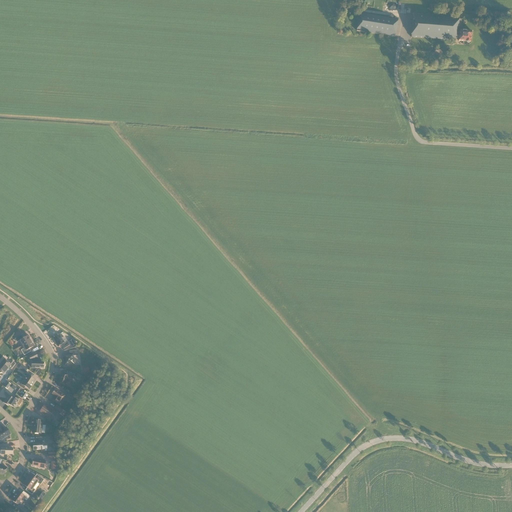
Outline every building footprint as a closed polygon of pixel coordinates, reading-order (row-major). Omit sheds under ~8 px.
[(398,19),(367,14),(368,13),(363,12),(363,14),(360,13),(357,31),(395,37),(398,19)] [(411,37),(431,39),(456,40),(456,37),(459,38),(459,41),(466,41),(467,43),(469,43),(470,42),(471,42),(471,35),(472,35),(472,32),(471,32),(471,31),(459,30),(459,31),(458,31),(459,18),(424,15),(413,14),(411,37)] [(62,338),(59,334),(53,338),(57,344),(56,344),(58,347),(61,345),(64,349),(70,345),(67,341),(64,336),(62,338)] [(19,341),(22,346),(31,341),(30,338),(29,335),(23,338),(22,335),(15,339),(17,342),(19,341)] [(33,343),(31,341),(22,346),(24,349),(21,350),(24,355),(31,351),(30,349),(35,346),(33,343)] [(64,366),(69,365),(69,364),(74,364),(73,356),(78,355),(77,350),(69,351),(70,355),(64,356),(64,358),(64,366)] [(44,368),(44,362),(40,362),(40,361),(39,361),(37,357),(38,357),(36,353),(29,357),(31,361),(32,360),(32,361),(32,368),(40,368),(44,368)] [(6,370),(9,367),(11,369),(16,364),(13,361),(11,364),(4,359),(0,364),(0,365),(0,366),(0,365),(0,372),(0,373),(1,373),(2,373),(3,374),(6,370)] [(27,369),(21,365),(18,369),(24,373),(27,369)] [(59,383),(65,385),(68,378),(73,380),(75,374),(67,372),(66,375),(62,374),(59,383)] [(26,377),(25,379),(33,385),(36,380),(25,373),(24,375),(26,377)] [(33,385),(25,379),(22,384),(18,382),(17,384),(24,389),(26,387),(30,389),(33,385)] [(53,396),(56,397),(54,401),(59,405),(61,401),(65,396),(57,390),(57,391),(55,390),(52,394),(54,395),(53,396)] [(28,395),(23,391),(20,396),(25,400),(28,395)] [(75,397),(69,393),(66,398),(72,402),(75,397)] [(8,406),(9,405),(13,398),(14,397),(13,398),(8,395),(3,403),(8,406)] [(17,399),(14,397),(13,398),(9,405),(14,408),(17,404),(19,406),(23,401),(18,397),(17,399)] [(45,405),(40,411),(46,415),(46,416),(49,418),(54,410),(51,408),(50,408),(45,405)] [(67,413),(57,406),(55,408),(60,413),(60,414),(64,417),(67,413)] [(32,424),(32,425),(34,425),(33,425),(33,426),(33,427),(33,433),(41,433),(41,431),(42,427),(42,425),(42,424),(42,421),(37,420),(34,420),(34,421),(33,420),(32,424)] [(11,439),(10,434),(11,434),(7,428),(4,429),(2,426),(0,427),(0,437),(2,440),(5,438),(6,440),(11,439)] [(43,449),(43,446),(47,446),(47,437),(44,437),(36,438),(37,443),(33,443),(34,450),(43,449)] [(45,468),(46,461),(38,460),(34,460),(33,465),(37,466),(37,467),(45,468)] [(28,477),(27,480),(35,485),(37,482),(40,485),(44,480),(37,474),(35,478),(30,474),(28,477)] [(33,488),(35,485),(27,480),(25,482),(23,484),(28,488),(26,490),(32,494),(35,490),(33,488)] [(18,491),(14,495),(23,501),(24,499),(27,500),(30,496),(24,492),(22,494),(18,491)] [(23,501),(14,495),(11,500),(19,506),(23,501)]
